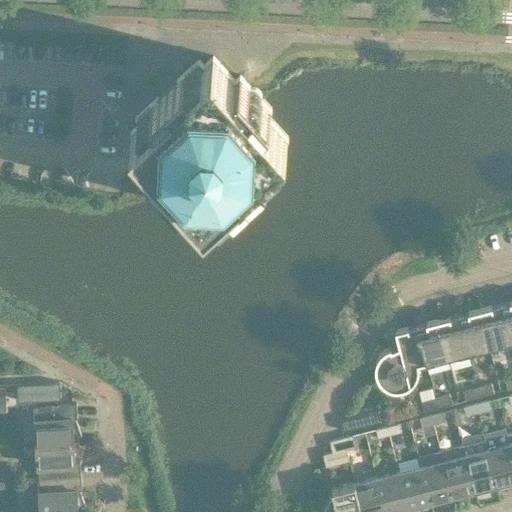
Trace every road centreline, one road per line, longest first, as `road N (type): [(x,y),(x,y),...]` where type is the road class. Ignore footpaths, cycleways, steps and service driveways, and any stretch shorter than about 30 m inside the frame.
road 1 (unclassified): [(128,0),(511,19)]
road 2 (residential): [(276,511),(391,297),(511,265)]
